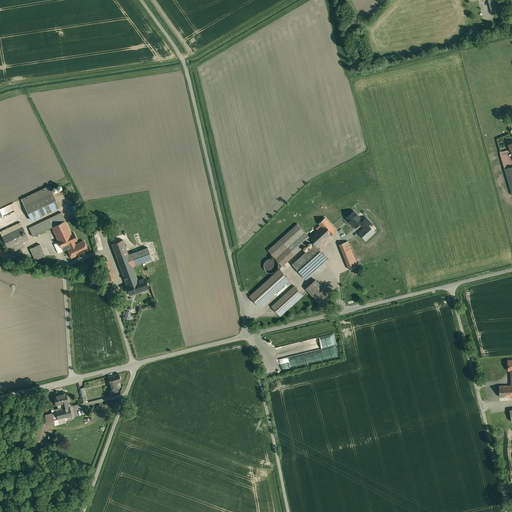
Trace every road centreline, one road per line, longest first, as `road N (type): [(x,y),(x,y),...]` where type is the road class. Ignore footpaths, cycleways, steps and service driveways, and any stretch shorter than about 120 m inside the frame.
road 1 (unclassified): [(248,335),(183,61),(141,0)]
road 2 (unclassified): [(451,286),(505,511)]
road 3 (unclassified): [(248,335),(451,286)]
road 4 (unclassified): [(290,511),(248,335)]
road 5 (unclassified): [(135,365),(82,511)]
road 6 (unclassified): [(0,397),(135,365)]
